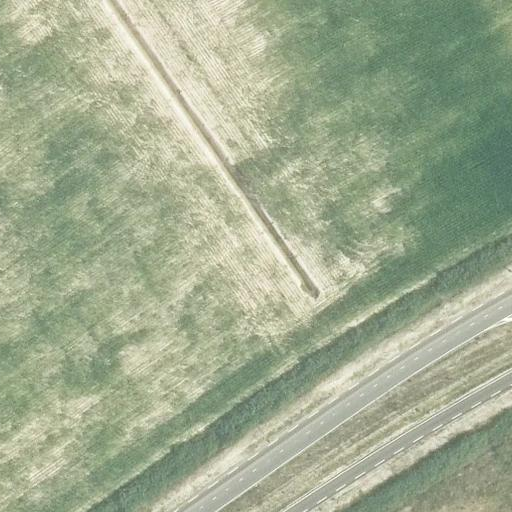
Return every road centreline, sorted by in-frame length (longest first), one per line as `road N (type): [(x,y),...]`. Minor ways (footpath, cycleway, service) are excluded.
road 1 (tertiary): [(511,301),(194,511)]
road 2 (tertiary): [(296,511),(511,377)]
